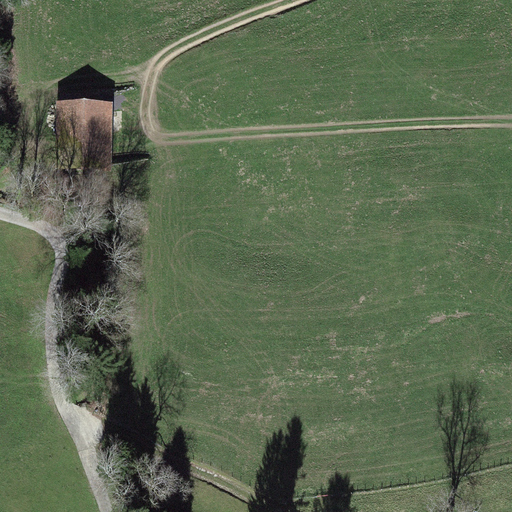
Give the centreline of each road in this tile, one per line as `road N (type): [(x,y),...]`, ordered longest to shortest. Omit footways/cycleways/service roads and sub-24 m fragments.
road 1 (track): [(511,140),(186,142),(155,120),(159,64),(308,0)]
road 2 (track): [(254,511),(91,423),(30,263),(0,230)]
